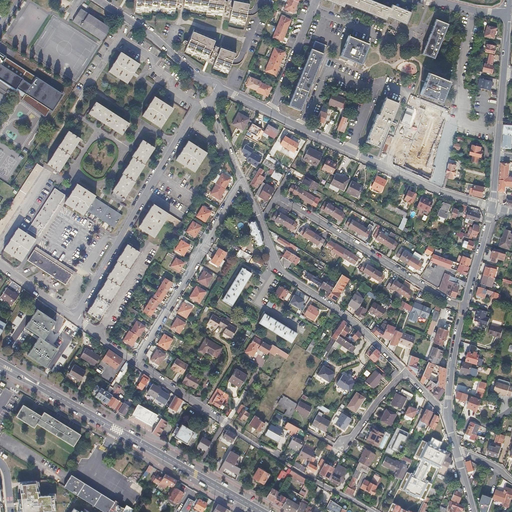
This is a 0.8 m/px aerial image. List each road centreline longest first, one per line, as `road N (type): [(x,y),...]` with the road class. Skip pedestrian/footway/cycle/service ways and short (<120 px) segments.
road 1 (secondary): [(0,364),(264,511)]
road 2 (residential): [(72,318),(197,105),(208,101)]
road 3 (residential): [(464,309),(276,196)]
road 4 (residential): [(260,223),(276,267),(405,371)]
road 5 (residential): [(241,178),(135,361)]
road 6 (residential): [(371,511),(225,423)]
road 7 (residential): [(350,149),(441,192),(492,206)]
road 8 (residential): [(219,87),(95,0)]
